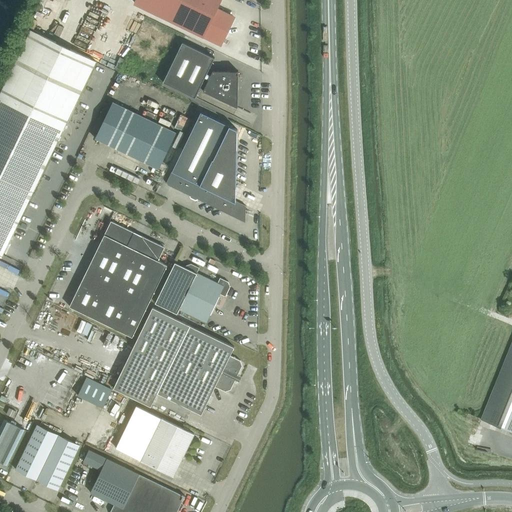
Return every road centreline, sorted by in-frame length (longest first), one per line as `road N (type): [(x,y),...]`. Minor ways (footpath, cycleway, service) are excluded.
road 1 (unclassified): [(441,504),(432,450),(383,378),(370,342),(351,0)]
road 2 (unclassified): [(0,361),(81,191),(99,189),(252,261),(275,262)]
road 3 (primary): [(330,131),(321,226),(328,435)]
road 4 (primary): [(352,423),(330,131)]
road 5 (unclassified): [(275,262),(275,0)]
road 6 (unclassified): [(219,511),(272,402),(275,262)]
road 7 (unknown): [(45,266),(24,252),(25,243),(107,68)]
road 8 (unknown): [(275,76),(107,0)]
road 9 (primary): [(330,131),(328,0)]
